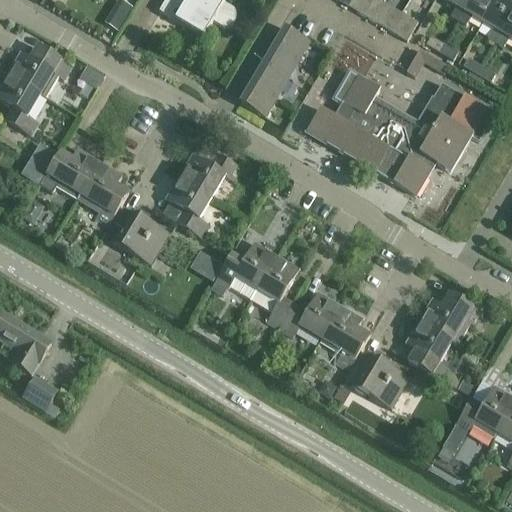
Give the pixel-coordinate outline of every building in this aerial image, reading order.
[(166,0),(158,14),(203,40),(212,25),(221,30),(227,30),(231,27),(234,22),(235,17),(233,12),(223,6),(224,5),(215,0),(166,0)] [(347,9),(352,0),(338,0),(336,3),(347,9)] [(357,15),(365,0),(352,0),(347,9),(357,15)] [(366,21),(377,2),(373,0),(365,0),(357,15),(366,21)] [(457,25),(471,0),(445,0),(443,4),(456,11),(450,21),(457,25)] [(481,26),(496,0),(471,0),(457,25),(465,30),(471,20),(481,26)] [(494,47),(511,16),(511,1),(510,1),(510,0),(496,0),(481,26),(493,33),(487,43),(494,47)] [(377,27),(387,9),(377,2),(366,21),(377,27)] [(122,3),(117,11),(128,18),(133,9),(122,3)] [(386,33),(397,14),(387,9),(377,27),(386,33)] [(396,38),(407,20),(397,14),(386,33),(396,38)] [(511,16),(494,47),(502,52),(508,42),(511,44),(511,16)] [(406,44),(417,26),(407,20),(396,38),(406,44)] [(298,64),(309,45),(284,31),(273,50),(298,64)] [(439,56),(444,47),(430,39),(425,48),(439,56)] [(452,64),(457,55),(444,47),(439,56),(452,64)] [(63,83),(71,70),(47,55),(37,49),(30,61),(22,56),(8,79),(46,101),(59,80),(63,83)] [(287,83),(298,64),(273,50),(261,69),(287,83)] [(448,70),(436,63),(418,53),(405,76),(414,81),(423,65),(444,77),(448,70)] [(476,78),(481,70),(467,61),(462,70),(476,78)] [(275,102),(287,83),(261,69),(250,88),(275,102)] [(489,86),(494,77),(481,70),(476,78),(489,86)] [(477,146),(493,119),(440,88),(418,127),(375,102),(380,93),(350,76),(334,102),(341,107),(334,120),(320,112),(307,135),(326,147),(326,148),(338,155),(339,154),(343,156),(342,158),(355,165),(355,164),(378,177),(378,178),(390,186),(391,185),(416,199),(431,173),(427,171),(431,165),(449,175),(470,141),(477,146)] [(46,101),(8,79),(0,92),(0,104),(13,112),(6,124),(31,139),(38,126),(28,120),(40,100),(45,103),(46,101)] [(264,121),(275,102),(250,88),(239,106),(264,121)] [(59,187),(80,199),(99,166),(77,153),(73,160),(72,162),(60,155),(54,164),(40,189),(53,197),(59,187)] [(242,173),(218,159),(211,170),(193,159),(179,182),(211,202),(224,180),(234,187),(242,173)] [(122,180),(99,166),(80,199),(77,204),(99,217),(96,223),(108,230),(123,205),(128,197),(116,189),(117,187),(122,180)] [(201,242),(209,229),(199,222),(211,202),(179,182),(166,204),(184,216),(177,227),(201,242)] [(122,231),(112,247),(151,270),(170,239),(143,223),(146,216),(136,210),(132,216),(131,216),(123,211),(114,226),(122,231)] [(26,211),(21,221),(34,228),(39,219),(26,211)] [(250,304),(276,261),(253,247),(243,265),(231,258),(224,269),(214,286),(211,292),(225,299),(230,292),(250,304)] [(279,333),(293,308),(282,301),(299,274),(276,261),(250,304),(272,317),(267,325),(279,333)] [(214,263),(204,280),(214,286),(224,269),(214,263)] [(432,303),(418,325),(452,346),(458,349),(470,328),(475,331),(483,317),(458,302),(449,296),(441,308),(432,303)] [(320,343),(340,310),(317,297),(306,316),(293,308),(279,333),(293,341),(299,331),(320,343)] [(362,323),(340,310),(320,343),(341,356),(335,367),(348,374),(363,349),(368,340),(356,333),(358,330),(362,323)] [(39,368),(51,348),(4,318),(0,324),(0,346),(17,357),(10,368),(30,381),(38,368),(39,368)] [(439,367),(452,346),(418,325),(405,348),(415,354),(408,365),(417,370),(441,385),(449,372),(439,367)] [(386,360),(375,354),(371,360),(371,359),(352,390),(391,413),(409,382),(382,366),(386,360)] [(53,393),(34,382),(22,401),(41,412),(53,393)] [(341,391),(334,402),(343,406),(349,395),(341,391)] [(469,434),(472,428),(493,440),(496,437),(511,408),(511,402),(493,391),(482,409),(470,402),(465,409),(464,411),(455,426),(469,434)] [(511,471),(511,408),(496,437),(511,446),(511,457),(506,468),(511,471)]
